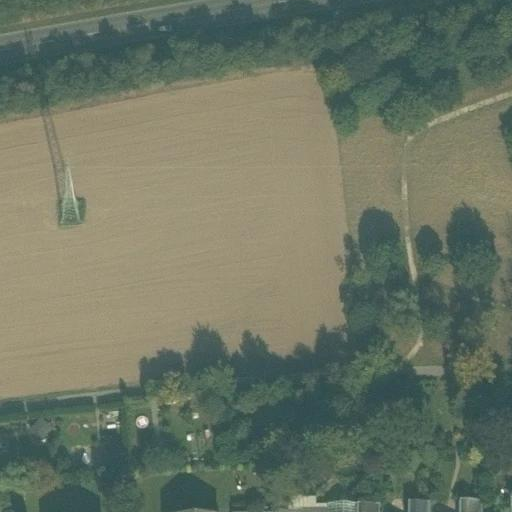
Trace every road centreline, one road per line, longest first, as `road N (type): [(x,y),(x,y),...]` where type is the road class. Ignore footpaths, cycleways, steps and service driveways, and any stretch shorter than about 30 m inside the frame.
road 1 (track): [(0,415),(98,399),(511,372)]
road 2 (secondary): [(294,0),(0,50)]
